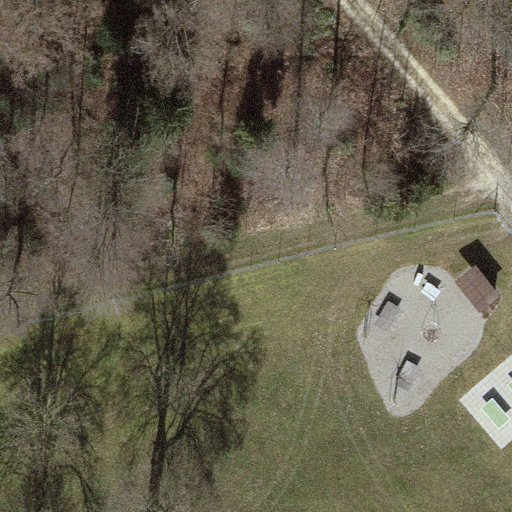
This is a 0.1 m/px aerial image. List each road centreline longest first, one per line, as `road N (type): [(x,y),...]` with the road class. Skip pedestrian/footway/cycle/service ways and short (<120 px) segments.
road 1 (track): [(0,312),(511,197)]
road 2 (track): [(350,0),(511,196)]
